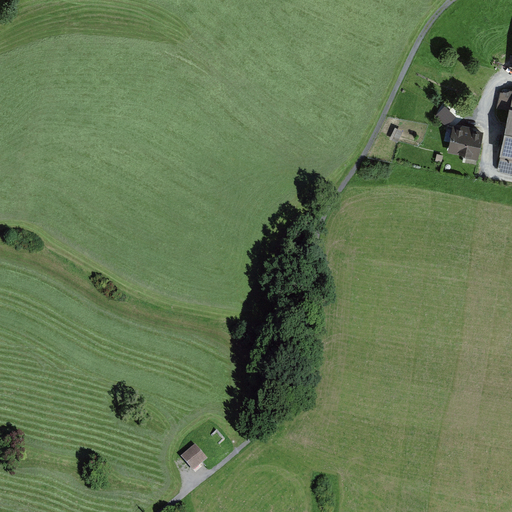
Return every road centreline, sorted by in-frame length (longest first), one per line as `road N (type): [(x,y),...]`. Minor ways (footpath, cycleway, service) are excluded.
road 1 (track): [(456,0),(421,38),(360,161)]
road 2 (track): [(263,432),(159,511)]
